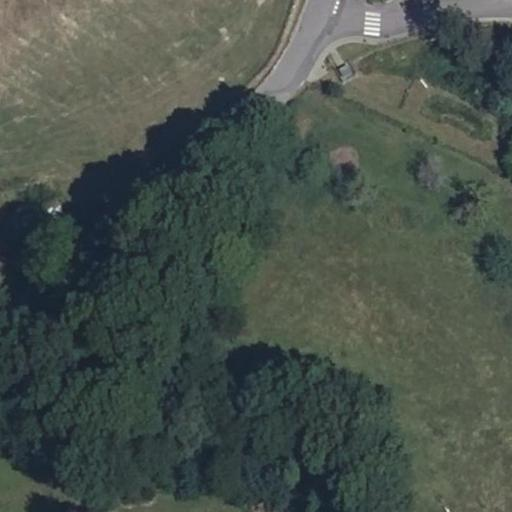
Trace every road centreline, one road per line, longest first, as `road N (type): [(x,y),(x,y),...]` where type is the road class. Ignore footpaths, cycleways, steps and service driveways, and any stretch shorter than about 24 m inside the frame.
road 1 (residential): [(288,56),(279,73),(0,313)]
road 2 (residential): [(511,2),(432,13),(288,56)]
